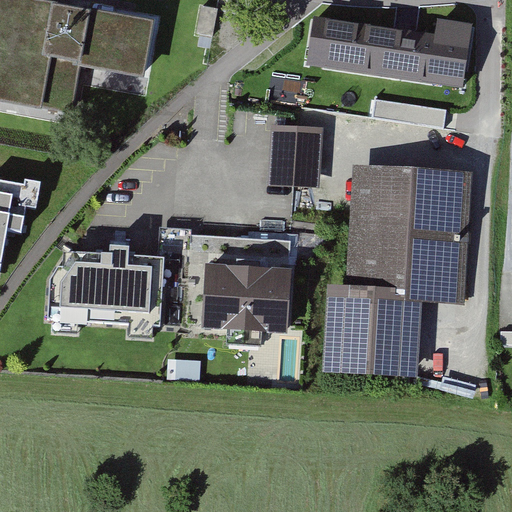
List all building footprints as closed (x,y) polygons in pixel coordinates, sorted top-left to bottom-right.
[(68,12),(0,0),(0,101),(39,108),(39,107),(70,113),(78,65),(141,77),(150,27),(68,12)] [(312,18),(304,75),(463,98),(472,40),(312,18)] [(194,35),(192,46),(210,49),(212,38),(194,35)] [(375,122),(446,128),(448,108),(377,102),(375,122)] [(268,190),(319,193),(323,133),(272,129),(268,190)] [(473,179),(354,171),(347,292),(328,291),(322,378),(324,378),(366,380),(374,381),(416,384),(418,384),(423,307),(457,309),(465,310),(473,179)] [(0,262),(10,264),(21,215),(0,210),(0,262)] [(158,318),(165,244),(70,236),(63,310),(158,318)] [(294,253),(210,250),(207,330),(291,333),(294,253)] [(190,331),(203,331),(205,264),(191,264),(190,331)]
